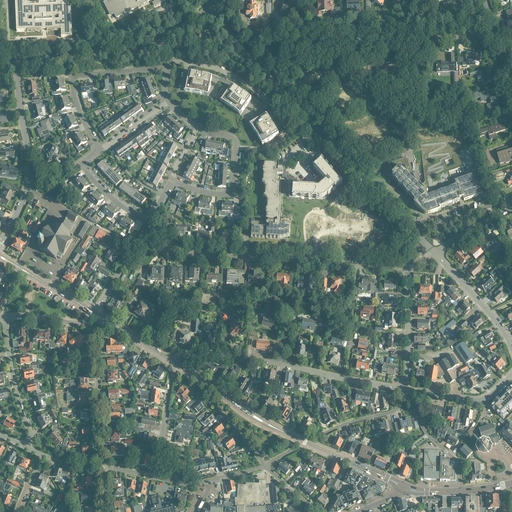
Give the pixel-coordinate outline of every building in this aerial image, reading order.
[(15,0),(17,31),(20,31),(23,30),(23,31),(27,31),(42,31),(42,28),(46,28),(46,30),(61,30),(62,36),(61,36),(61,37),(72,37),(70,1),(60,1),(26,3),(25,0),(15,0)] [(110,0),(103,2),(109,14),(110,14),(110,13),(113,12),(116,18),(146,3),(151,0),(154,0),(155,2),(154,2),(156,5),(155,5),(156,6),(167,0),(110,0)] [(314,0),(315,3),(318,3),(318,9),(315,9),(315,12),(315,13),(316,13),(316,15),(322,15),(321,12),(327,12),(328,15),(334,14),(333,8),(330,9),(330,3),(333,2),(332,0),(323,0),(321,0),(320,0),(314,0)] [(351,0),(352,1),(346,1),(347,11),(360,11),(359,0),(351,0)] [(248,11),(246,11),(246,15),(250,15),(250,18),(256,18),(256,14),(255,14),(255,7),(263,7),(262,2),(254,3),(254,1),(249,1),(249,5),(247,5),(248,11)] [(279,3),(279,4),(279,12),(279,13),(280,13),(286,12),(287,13),(291,13),(290,12),(297,12),(298,12),(298,11),(297,11),(297,3),(291,3),(291,2),(285,2),(285,3),(279,4),(279,3)] [(462,58),(463,66),(466,65),(466,61),(474,61),(481,61),(480,52),(465,53),(466,58),(462,58)] [(449,62),(436,63),(436,72),(454,71),(454,62),(453,62),(453,53),(448,53),(449,62)] [(405,68),(414,67),(413,55),(405,55),(405,60),(400,60),(401,67),(405,67),(405,68)] [(360,58),(351,58),(351,62),(347,63),(347,70),(352,70),(352,71),(360,70),(360,58)] [(482,70),(475,72),(476,76),(480,75),(481,79),(484,78),(486,83),(493,81),(490,71),(483,73),(482,70)] [(189,73),(185,92),(188,92),(190,92),(193,93),(196,93),(199,94),(202,95),(205,95),(207,96),(208,97),(212,77),(211,77),(211,78),(203,76),(204,73),(198,72),(198,75),(189,73)] [(50,81),(52,81),(53,87),(56,86),(65,85),(65,83),(64,79),(59,80),(58,80),(58,77),(50,78),(50,81)] [(125,79),(114,80),(115,89),(118,89),(118,87),(126,87),(125,79)] [(142,88),(151,85),(150,85),(151,84),(149,79),(144,81),(143,79),(136,81),(138,84),(140,83),(142,88)] [(108,81),(101,81),(102,91),(105,91),(105,94),(113,94),(112,86),(109,86),(108,81)] [(35,82),(28,83),(29,95),(33,95),(33,97),(32,97),(33,101),(40,101),(40,97),(38,97),(38,94),(37,94),(35,82)] [(92,84),(81,85),(82,93),(93,92),(94,99),(97,99),(96,90),(93,90),(92,84)] [(57,92),(52,93),(53,96),(61,94),(60,91),(61,91),(67,90),(66,86),(65,86),(65,85),(56,86),(57,92)] [(151,86),(151,85),(142,88),(145,94),(153,91),(152,89),(153,88),(152,86),(151,86)] [(232,87),(221,102),(227,105),(230,107),(240,115),(251,100),(243,95),(246,92),(241,88),(239,91),(232,87)] [(153,91),(145,94),(146,97),(143,99),(145,103),(152,101),(151,98),(156,96),(154,91),(153,92),(153,91)] [(490,104),(490,105),(487,106),(489,111),(496,109),(496,106),(500,105),(497,93),(488,96),(490,104)] [(61,96),(55,98),(56,103),(59,103),(60,106),(69,103),(68,102),(69,101),(68,97),(62,99),(61,96)] [(34,103),(32,104),(33,108),(32,108),(35,119),(39,118),(43,117),(41,108),(44,108),(44,107),(44,105),(49,103),(49,102),(48,99),(44,100),(40,101),(41,102),(34,103)] [(131,107),(137,114),(141,110),(139,107),(142,106),(138,101),(135,102),(136,103),(131,107)] [(59,112),(57,113),(58,115),(58,116),(66,113),(65,110),(66,110),(71,108),(70,104),(69,104),(69,103),(60,106),(57,106),(59,112)] [(131,107),(127,110),(132,117),(137,114),(131,107)] [(127,110),(123,113),(128,120),(132,117),(127,110)] [(128,120),(123,113),(118,116),(123,123),(128,120)] [(67,115),(59,118),(60,120),(60,121),(64,119),(67,124),(75,121),(75,119),(73,115),(69,117),(68,118),(67,115)] [(266,116),(250,126),(254,132),(258,138),(261,145),(262,146),(278,136),(274,128),(277,127),(274,122),(271,123),(266,116)] [(117,117),(113,120),(117,127),(122,124),(117,117)] [(168,128),(174,121),(173,121),(174,120),(170,117),(166,121),(164,119),(159,124),(161,126),(163,124),(168,128)] [(42,128),(37,130),(40,138),(50,134),(49,131),(52,130),(52,129),(57,127),(57,126),(55,122),(54,121),(53,118),(48,120),(40,122),(41,126),(42,128)] [(113,120),(108,123),(113,130),(117,127),(113,120)] [(69,130),(65,132),(66,134),(74,131),(72,128),(78,126),(76,122),(75,121),(67,124),(69,130)] [(113,130),(108,123),(106,121),(102,124),(104,126),(109,133),(113,130)] [(174,121),(168,128),(172,132),(178,125),(176,123),(177,123),(175,121),(174,122),(174,121)] [(478,122),(471,124),(476,139),(487,135),(486,133),(488,133),(490,140),(495,138),(494,134),(508,129),(506,124),(498,126),(498,125),(487,128),(480,130),(478,122)] [(104,126),(102,124),(98,127),(98,129),(96,130),(100,136),(102,134),(104,137),(109,133),(104,126)] [(152,125),(147,128),(152,135),(157,132),(157,133),(160,131),(156,126),(154,128),(152,125)] [(178,125),(172,132),(175,134),(174,137),(175,138),(177,140),(182,134),(180,132),(183,128),(179,125),(178,125)] [(147,128),(143,131),(148,138),(152,135),(147,128)] [(8,131),(0,132),(0,141),(2,142),(2,141),(9,139),(9,140),(8,131)] [(148,138),(143,131),(138,135),(143,141),(148,138)] [(73,143),(76,142),(84,137),(83,136),(81,132),(77,135),(76,135),(74,133),(69,136),(70,138),(73,142),(73,143)] [(143,141),(138,135),(134,138),(141,148),(145,144),(143,141)] [(76,142),(73,143),(74,144),(79,153),(84,150),(82,145),(83,145),(87,142),(85,138),(84,139),(84,137),(76,142)] [(397,138),(367,146),(368,149),(373,148),(374,150),(398,144),(397,138)] [(133,139),(128,142),(133,149),(138,146),(133,139)] [(211,151),(212,142),(212,141),(207,140),(206,146),(203,145),(201,152),(204,153),(205,150),(211,151)] [(128,142),(124,145),(129,152),(133,149),(128,142)] [(212,142),(211,151),(210,154),(213,155),(213,152),(216,152),(218,144),(216,143),(216,142),(213,142),(213,143),(212,142)] [(167,148),(175,152),(177,147),(169,143),(167,148)] [(219,144),(218,144),(216,152),(220,153),(219,155),(227,157),(229,150),(223,148),(224,144),(219,143),(219,144)] [(2,146),(0,145),(0,158),(5,158),(5,159),(9,159),(9,158),(14,158),(14,154),(14,153),(14,149),(9,150),(9,149),(5,149),(5,150),(2,150),(2,146)] [(49,151),(44,153),(48,162),(52,161),(54,161),(54,163),(55,164),(57,164),(58,163),(58,162),(57,161),(58,157),(54,155),(54,153),(56,147),(51,145),(49,151)] [(124,145),(119,148),(124,156),(129,152),(124,145)] [(511,145),(497,151),(498,154),(497,155),(500,164),(505,162),(506,163),(510,162),(509,161),(511,159),(511,145)] [(124,156),(119,148),(115,151),(117,154),(115,156),(118,161),(121,160),(120,159),(124,156)] [(175,152),(167,148),(164,153),(172,157),(175,152)] [(486,167),(492,165),(493,165),(488,150),(481,152),(486,167)] [(172,157),(164,153),(162,158),(170,162),(172,157)] [(290,184),(289,197),(300,198),(300,197),(304,197),(308,197),(309,197),(312,197),(320,198),(322,198),(324,197),(325,197),(326,196),(327,195),(330,193),(331,191),(335,188),(341,183),(329,170),(330,169),(319,156),(309,165),(311,167),(312,166),(326,181),(318,188),(293,186),(293,184),(290,184)] [(193,157),(190,162),(198,166),(200,161),(193,157)] [(170,162),(162,158),(159,163),(167,167),(170,162)] [(388,167),(388,168),(389,169),(389,170),(389,171),(389,173),(390,173),(390,174),(391,175),(392,176),(392,177),(392,178),(397,183),(398,183),(401,186),(400,186),(406,192),(406,191),(409,194),(409,195),(408,195),(414,201),(415,202),(417,204),(415,205),(419,209),(421,208),(425,212),(425,213),(426,213),(427,213),(432,211),(432,213),(438,211),(439,210),(439,209),(440,208),(441,208),(448,205),(452,203),(452,204),(459,201),(459,200),(463,198),(464,201),(478,196),(483,194),(476,177),(474,177),(474,175),(455,182),(456,186),(454,187),(454,188),(432,196),(427,197),(426,194),(427,192),(425,190),(425,189),(424,190),(420,186),(416,182),(409,175),(412,173),(412,172),(411,171),(409,165),(408,163),(408,162),(407,161),(407,160),(406,160),(405,159),(404,159),(403,159),(398,161),(394,162),(391,164),(390,164),(389,165),(389,166),(388,167)] [(101,171),(107,165),(105,162),(106,162),(104,160),(97,167),(101,171)] [(198,166),(190,162),(188,167),(195,171),(197,172),(200,167),(198,166)] [(219,171),(227,171),(227,166),(224,166),(224,163),(215,162),(214,165),(218,165),(219,165),(219,171)] [(266,218),(268,218),(279,219),(280,212),(281,196),(278,196),(279,182),(276,182),(277,174),(282,175),(282,177),(285,178),(289,182),(297,183),(297,179),(291,178),(285,172),(283,171),(283,168),(282,168),(281,167),(280,168),(276,168),(276,164),(264,163),(263,184),(266,184),(265,198),(268,198),(267,212),(266,218)] [(0,176),(7,177),(7,176),(14,177),(13,178),(14,178),(17,178),(17,174),(17,170),(14,169),(9,169),(6,168),(6,165),(1,164),(0,168),(0,176)] [(159,164),(156,169),(164,173),(166,168),(159,164)] [(109,167),(107,165),(101,171),(105,175),(112,168),(110,166),(109,167)] [(188,167),(185,172),(193,175),(195,171),(188,167)] [(462,167),(440,172),(441,176),(463,170),(462,167)] [(112,168),(105,175),(109,179),(115,173),(112,170),(113,169),(112,168)] [(164,173),(156,169),(154,174),(161,178),(164,173)] [(193,175),(185,172),(182,177),(190,180),(193,175)] [(115,173),(109,179),(113,183),(120,176),(118,174),(117,175),(115,173)] [(161,178),(154,174),(151,179),(159,183),(161,178)] [(121,177),(120,176),(113,183),(116,186),(122,180),(120,178),(121,177)] [(78,188),(85,182),(84,181),(85,180),(82,177),(77,181),(75,179),(67,186),(68,188),(71,186),(72,187),(76,186),(78,188)] [(159,183),(151,179),(149,183),(147,183),(145,182),(144,181),(143,183),(144,184),(152,188),(153,186),(156,187),(159,183)] [(86,183),(85,182),(78,188),(82,192),(80,194),(82,196),(87,192),(85,190),(89,186),(87,182),(86,183)] [(124,192),(130,185),(128,183),(127,184),(124,182),(119,189),(124,192)] [(2,204),(6,206),(8,203),(9,202),(13,194),(8,192),(11,186),(5,183),(3,187),(6,188),(1,198),(1,199),(4,201),(2,204)] [(131,186),(130,185),(124,192),(128,195),(133,189),(130,187),(131,186)] [(133,189),(128,195),(133,199),(138,191),(136,190),(136,191),(133,189)] [(138,191),(133,199),(136,202),(142,195),(139,193),(140,192),(138,191)] [(181,203),(184,194),(183,194),(183,193),(179,191),(177,197),(174,196),(171,202),(176,204),(178,202),(181,203)] [(92,203),(98,196),(98,195),(95,192),(91,196),(88,194),(83,200),(85,202),(88,199),(92,203)] [(184,194),(181,203),(179,207),(187,210),(190,203),(187,201),(190,196),(186,194),(185,195),(184,194)] [(144,197),(142,195),(136,202),(141,205),(147,198),(145,196),(144,197)] [(98,196),(92,203),(89,205),(89,206),(91,208),(92,208),(96,212),(101,206),(99,204),(103,200),(100,197),(98,196)] [(204,209),(205,200),(204,200),(204,199),(200,199),(199,205),(196,204),(194,212),(199,213),(201,209),(204,209)] [(205,200),(204,209),(203,214),(207,215),(212,216),(214,216),(215,210),(213,210),(213,208),(210,207),(212,201),(207,200),(207,201),(205,200)] [(227,217),(228,203),(227,203),(227,202),(222,202),(222,208),(219,208),(219,216),(227,217)] [(228,203),(227,217),(230,217),(231,215),(239,215),(240,209),(234,209),(234,202),(230,202),(230,203),(228,203)] [(108,216),(113,209),(112,208),(113,208),(109,205),(105,210),(103,208),(98,215),(102,218),(105,214),(108,216)] [(115,210),(113,209),(108,216),(112,220),(111,222),(113,224),(117,219),(115,217),(119,212),(115,209),(115,210)] [(363,219),(381,240),(382,238),(383,240),(380,242),(383,246),(391,240),(391,239),(392,239),(392,238),(392,237),(392,236),(391,236),(370,211),(368,213),(366,211),(359,217),(362,220),(363,219)] [(41,242),(38,246),(42,248),(41,250),(56,259),(57,257),(61,259),(63,255),(64,256),(72,241),(68,238),(70,234),(72,236),(73,234),(82,240),(91,225),(78,217),(70,212),(64,221),(61,219),(57,226),(56,225),(53,230),(49,227),(40,242),(41,242)] [(124,228),(129,220),(128,220),(129,219),(125,217),(122,222),(119,220),(115,226),(118,228),(120,225),(124,228)] [(252,224),(250,225),(252,226),(251,237),(282,239),(282,238),(286,238),(286,237),(290,237),(290,227),(293,227),(294,224),(291,224),(291,220),(290,220),(290,219),(288,219),(287,219),(286,218),(284,218),(283,219),(279,219),(268,218),(267,222),(267,223),(266,224),(265,222),(264,222),(263,221),(261,221),(260,222),(259,221),(257,221),(256,222),(253,221),(253,222),(252,223),(252,224)] [(31,221),(28,219),(23,226),(27,228),(31,221)] [(131,221),(129,220),(124,228),(129,231),(128,233),(130,235),(134,230),(131,228),(135,223),(131,221)] [(34,234),(40,224),(36,222),(30,232),(34,234)] [(174,225),(173,232),(175,234),(185,235),(185,231),(191,232),(191,225),(185,225),(185,226),(174,225)] [(98,229),(93,226),(88,234),(93,237),(98,229)] [(100,230),(95,238),(102,242),(104,238),(107,234),(100,230)] [(198,232),(197,241),(209,241),(209,233),(198,232)] [(220,233),(219,242),(220,242),(221,243),(223,243),(224,242),(227,242),(230,242),(234,242),(235,234),(231,234),(227,234),(220,233)] [(494,234),(483,240),(488,250),(489,250),(489,251),(490,251),(491,251),(493,250),(493,249),(493,248),(492,247),(499,243),(498,240),(500,238),(498,234),(495,236),(494,234)] [(78,250),(80,251),(82,248),(84,249),(91,237),(88,235),(81,247),(80,246),(78,250)] [(105,239),(102,243),(110,248),(113,244),(115,240),(108,236),(106,240),(105,239)] [(18,246),(22,239),(19,237),(17,241),(15,240),(11,247),(12,248),(11,248),(15,250),(18,246)] [(27,241),(22,239),(18,246),(15,250),(19,253),(19,252),(20,253),(27,241)] [(112,249),(106,259),(112,263),(115,257),(116,258),(119,254),(112,249)] [(80,251),(78,250),(72,260),(77,263),(83,253),(80,251)] [(459,252),(455,256),(462,264),(466,260),(469,257),(467,255),(464,257),(459,252)] [(93,257),(87,267),(96,272),(101,264),(99,263),(100,261),(93,257)] [(85,262),(79,271),(82,273),(88,264),(85,262)] [(71,277),(77,266),(75,264),(74,267),(73,266),(70,273),(68,272),(64,279),(68,281),(71,277)] [(475,266),(469,272),(474,277),(480,271),(478,269),(480,266),(478,264),(476,266),(475,266)] [(71,277),(68,281),(72,284),(77,277),(76,277),(79,273),(77,272),(80,267),(77,266),(71,277)] [(156,267),(155,281),(161,281),(161,280),(164,280),(164,268),(160,268),(160,267),(159,267),(159,266),(156,266),(156,267)] [(100,267),(98,271),(109,277),(111,273),(100,267)] [(155,281),(156,267),(151,267),(151,272),(148,272),(147,281),(155,281)] [(500,271),(496,267),(489,273),(492,276),(495,272),(497,274),(500,271)] [(185,272),(185,281),(190,282),(190,279),(193,279),(193,282),(199,282),(200,276),(198,276),(199,269),(190,268),(190,273),(185,272)] [(207,274),(207,280),(207,283),(211,283),(211,280),(217,281),(217,274),(216,274),(217,270),(213,269),(213,274),(211,274),(208,273),(208,274),(207,274)] [(227,271),(226,283),(244,284),(245,274),(244,274),(244,276),(241,276),(241,274),(239,274),(239,272),(227,271)] [(246,278),(245,286),(249,286),(249,284),(253,284),(253,283),(260,284),(261,275),(258,275),(258,273),(250,272),(250,275),(249,274),(249,278),(246,278)] [(277,274),(277,281),(281,281),(281,289),(287,289),(287,281),(289,281),(289,275),(277,274)] [(120,283),(116,288),(118,289),(125,276),(125,275),(120,283)] [(297,282),(296,292),(299,293),(299,288),(304,289),(308,290),(308,292),(309,293),(310,293),(311,293),(312,293),(313,292),(313,290),(315,278),(305,277),(304,282),(297,282)] [(490,277),(481,285),(486,291),(495,282),(490,277)] [(79,281),(75,289),(81,293),(86,285),(83,282),(84,280),(82,278),(80,281),(79,281)] [(141,287),(140,288),(144,282),(139,279),(136,285),(137,286),(137,285),(141,287)] [(331,279),(330,288),(335,288),(334,291),(339,292),(340,279),(331,279)] [(91,290),(87,296),(93,299),(97,292),(94,290),(96,286),(94,284),(96,282),(92,280),(88,288),(91,290)] [(362,280),(362,286),(367,287),(367,292),(373,292),(374,287),(374,281),(362,280)] [(494,296),(493,298),(497,303),(504,297),(500,293),(504,290),(500,285),(494,290),(496,293),(494,295),(494,296)] [(446,302),(456,293),(452,288),(449,291),(447,289),(446,289),(444,291),(443,292),(447,296),(444,299),(446,302)] [(122,299),(119,297),(121,294),(117,291),(114,295),(116,296),(114,300),(112,299),(109,304),(106,309),(114,313),(117,309),(121,302),(123,304),(127,297),(124,296),(122,299)] [(456,293),(446,302),(444,304),(446,306),(453,300),(455,302),(453,304),(455,307),(461,302),(458,299),(461,297),(456,293)] [(273,306),(276,307),(277,305),(281,306),(283,300),(280,299),(280,298),(271,295),(271,298),(274,299),(273,304),(273,306)] [(382,295),(382,299),(384,299),(384,305),(396,305),(396,299),(388,299),(388,295),(382,295)] [(140,304),(135,313),(144,319),(144,318),(147,320),(149,316),(146,315),(150,309),(146,307),(148,303),(143,300),(141,304),(140,304)] [(273,304),(266,302),(264,309),(275,312),(276,307),(273,306),(273,304)] [(466,303),(457,311),(459,314),(463,310),(465,312),(465,313),(466,314),(470,311),(468,309),(470,308),(466,303)] [(361,310),(360,317),(368,318),(369,313),(373,314),(374,308),(364,306),(364,310),(361,310)] [(262,309),(260,314),(265,315),(263,323),(275,326),(278,318),(268,315),(269,311),(262,309)] [(222,311),(221,320),(227,320),(227,325),(232,325),(231,335),(240,336),(243,336),(244,331),(241,331),(241,325),(236,325),(237,312),(222,311)] [(303,319),(301,328),(314,331),(316,323),(322,324),(323,318),(315,316),(314,321),(303,319)] [(478,317),(472,323),(475,326),(473,328),(475,330),(483,322),(478,317)] [(464,320),(459,325),(462,329),(468,324),(464,320)] [(442,328),(445,332),(455,323),(453,321),(446,327),(444,326),(442,328)] [(454,337),(446,342),(449,347),(453,345),(458,342),(462,338),(464,340),(467,338),(471,336),(473,334),(471,331),(465,335),(460,328),(452,335),(454,337)] [(18,331),(16,331),(16,335),(15,335),(14,340),(18,340),(18,339),(21,339),(21,343),(25,343),(25,334),(24,334),(24,331),(20,331),(20,330),(18,330),(18,331)] [(178,331),(178,336),(180,337),(179,343),(189,344),(190,336),(191,336),(191,333),(186,332),(186,333),(184,333),(184,331),(178,331)] [(205,335),(205,344),(212,345),(212,339),(213,339),(213,335),(214,331),(210,331),(210,335),(205,335)] [(489,331),(480,338),(481,340),(484,339),(486,341),(485,342),(488,345),(493,342),(490,339),(493,337),(489,331)] [(41,341),(42,333),(34,332),(33,344),(36,344),(36,341),(41,341)] [(254,332),(253,340),(257,340),(257,345),(257,349),(261,349),(261,350),(264,350),(264,349),(269,350),(269,341),(262,341),(257,340),(258,332),(254,332)] [(49,333),(42,333),(41,341),(45,341),(45,345),(48,345),(47,349),(53,349),(53,342),(48,342),(49,333)] [(298,349),(296,355),(303,357),(303,356),(306,357),(307,353),(304,352),(305,348),(302,347),(303,341),(305,342),(306,336),(300,334),(298,341),(298,342),(298,344),(297,348),(297,349),(298,349)] [(415,334),(415,342),(419,342),(422,342),(427,342),(427,334),(415,334)] [(58,335),(57,344),(65,345),(66,336),(58,335)] [(72,336),(68,336),(69,344),(71,347),(75,345),(77,348),(79,349),(81,347),(80,346),(84,342),(79,336),(75,340),(74,340),(72,341),(72,336)] [(331,337),(329,343),(333,343),(333,345),(338,347),(339,345),(343,346),(344,340),(338,338),(331,337)] [(358,347),(366,348),(367,348),(369,341),(359,339),(358,347)] [(115,344),(115,342),(114,342),(114,341),(111,341),(111,342),(111,340),(107,340),(107,342),(107,343),(106,343),(106,346),(107,346),(107,349),(106,349),(106,352),(107,352),(107,353),(113,353),(113,355),(115,355),(115,353),(115,344)] [(463,342),(455,348),(465,364),(473,358),(463,342)] [(118,344),(115,344),(115,353),(122,352),(122,351),(123,351),(125,350),(125,347),(123,346),(122,346),(122,344),(118,345),(118,344)] [(483,350),(480,354),(486,359),(489,356),(483,350)] [(330,352),(328,362),(337,365),(339,359),(340,359),(340,354),(333,353),(330,352)] [(126,356),(125,359),(131,362),(130,364),(133,366),(135,364),(135,363),(139,357),(132,353),(130,357),(126,356)] [(493,353),(490,356),(502,367),(505,364),(497,357),(493,353)] [(430,367),(427,381),(435,383),(437,376),(439,377),(444,374),(449,384),(455,380),(449,371),(458,365),(452,355),(436,365),(436,368),(430,367)] [(20,364),(29,363),(32,362),(32,358),(31,356),(28,356),(24,356),(24,357),(19,358),(20,364)] [(499,370),(502,367),(490,356),(488,359),(487,360),(491,364),(492,363),(499,370)] [(115,366),(115,359),(115,358),(111,358),(111,359),(107,359),(108,366),(115,366)] [(381,373),(387,374),(390,361),(390,358),(388,358),(387,364),(380,362),(379,369),(382,370),(381,373)] [(140,366),(138,368),(138,369),(139,370),(140,371),(142,371),(144,372),(145,369),(149,363),(143,360),(140,366)] [(392,362),(390,361),(387,374),(394,375),(395,371),(398,372),(399,366),(396,365),(392,364),(392,362)] [(133,366),(128,375),(134,378),(136,373),(137,368),(135,367),(136,364),(135,364),(133,366)] [(217,372),(220,368),(215,365),(214,368),(207,364),(206,366),(205,365),(203,368),(204,369),(203,369),(212,375),(215,371),(217,372)] [(151,368),(149,372),(151,374),(152,372),(155,373),(153,376),(159,379),(164,372),(155,366),(153,369),(151,368)] [(485,366),(478,370),(483,379),(485,378),(485,379),(489,377),(488,376),(490,375),(485,366)] [(221,367),(220,368),(217,372),(220,373),(219,375),(217,378),(218,379),(217,379),(220,381),(223,382),(224,379),(228,374),(224,371),(225,369),(221,367)] [(230,371),(228,374),(224,379),(227,380),(226,381),(229,383),(229,382),(230,383),(233,378),(236,380),(239,373),(240,367),(236,367),(236,371),(235,371),(234,373),(230,371)] [(417,372),(416,379),(423,381),(425,371),(418,369),(417,372)] [(32,371),(31,370),(23,372),(24,376),(23,377),(23,379),(24,379),(33,378),(32,375),(37,374),(36,371),(32,371)] [(478,375),(476,371),(476,370),(471,373),(470,373),(464,377),(463,377),(463,378),(458,380),(460,384),(465,381),(470,389),(478,385),(474,380),(475,380),(474,377),(478,375)] [(267,371),(265,382),(275,385),(275,386),(279,387),(281,378),(275,377),(276,373),(267,371)] [(120,372),(108,373),(108,384),(113,383),(113,381),(120,380),(120,372)] [(286,375),(284,384),(288,385),(288,388),(293,389),(294,383),(291,382),(292,375),(291,375),(292,374),(288,374),(288,375),(286,375)] [(249,382),(251,380),(249,379),(248,381),(243,378),(244,376),(242,375),(238,380),(241,382),(237,388),(243,392),(249,382)] [(27,392),(35,390),(36,392),(39,391),(37,380),(33,381),(33,383),(26,385),(27,389),(26,389),(27,391),(27,392)] [(295,385),(294,395),(298,396),(299,391),(300,389),(306,390),(308,382),(299,380),(298,385),(295,385)] [(243,392),(242,393),(248,397),(251,393),(256,397),(260,390),(249,382),(243,392)] [(331,385),(330,385),(323,386),(324,393),(332,391),(331,385)] [(500,417),(511,404),(511,385),(511,386),(511,387),(499,400),(498,399),(494,403),(490,407),(500,417)] [(182,387),(175,395),(179,399),(180,398),(182,399),(181,401),(186,405),(191,401),(185,396),(189,392),(186,390),(185,390),(182,387)] [(119,395),(119,394),(129,393),(129,391),(129,389),(119,390),(119,391),(115,391),(115,392),(109,392),(110,399),(111,402),(114,401),(114,399),(118,399),(118,395),(119,395)] [(354,394),(350,394),(349,400),(350,404),(354,405),(355,401),(362,403),(364,392),(360,392),(357,392),(356,398),(353,397),(354,394)] [(367,393),(364,392),(362,403),(368,404),(367,407),(366,407),(366,409),(367,409),(366,411),(370,411),(371,404),(372,402),(368,402),(370,394),(367,394),(367,393)] [(71,400),(77,400),(77,402),(79,402),(87,402),(87,395),(79,395),(79,393),(71,393),(66,394),(67,402),(71,401),(71,400)] [(36,400),(33,400),(35,413),(44,411),(41,398),(46,397),(45,394),(35,396),(36,400)] [(151,397),(141,396),(140,396),(140,400),(151,401),(150,403),(158,404),(159,398),(151,397)] [(373,396),(372,402),(371,404),(376,405),(376,407),(380,407),(380,410),(388,408),(388,407),(388,405),(387,405),(386,399),(379,400),(379,401),(376,401),(377,397),(373,396)] [(265,397),(260,405),(269,410),(272,406),(277,409),(278,403),(275,400),(273,402),(265,397)] [(282,411),(280,415),(286,419),(290,412),(292,410),(287,406),(287,405),(288,404),(286,402),(286,401),(283,399),(283,400),(282,399),(280,402),(285,405),(283,408),(281,411),(282,411)] [(345,400),(337,403),(340,414),(349,411),(345,400)] [(193,408),(190,410),(193,413),(195,410),(198,413),(203,408),(198,402),(196,404),(194,402),(190,405),(193,408)] [(440,418),(440,417),(441,415),(442,408),(437,407),(437,406),(433,406),(432,413),(436,414),(436,417),(438,417),(440,418)] [(330,423),(326,411),(325,411),(324,407),(321,408),(322,413),(322,414),(326,425),(330,423)] [(145,411),(144,414),(148,415),(156,416),(157,410),(153,409),(149,408),(149,409),(146,409),(145,411)] [(448,408),(447,417),(457,419),(457,415),(456,415),(456,413),(457,410),(448,408)] [(326,411),(330,423),(335,421),(331,410),(328,411),(328,410),(326,411)] [(465,415),(463,424),(464,425),(466,425),(467,420),(469,421),(471,421),(473,412),(466,411),(466,415),(465,415)] [(89,420),(89,413),(84,413),(84,412),(75,412),(75,416),(78,416),(78,415),(79,416),(79,420),(80,420),(81,420),(85,420),(85,422),(88,422),(88,420),(89,420)] [(209,413),(206,415),(207,416),(206,416),(205,416),(205,415),(203,414),(197,419),(201,423),(202,421),(204,423),(206,425),(207,426),(214,418),(210,414),(209,413)] [(4,418),(3,420),(5,422),(4,425),(11,429),(14,424),(10,421),(10,420),(7,418),(7,419),(4,418)] [(143,418),(142,424),(144,425),(154,427),(155,420),(145,418),(143,418)] [(305,421),(300,429),(307,433),(312,424),(309,423),(310,420),(307,418),(305,421)] [(410,418),(403,420),(406,430),(415,427),(413,419),(410,420),(410,418)] [(51,422),(50,419),(39,424),(42,429),(48,426),(47,424),(51,422)] [(406,430),(403,420),(397,421),(397,423),(394,423),(396,432),(406,430)] [(464,425),(463,424),(463,427),(468,428),(465,431),(469,435),(473,430),(469,426),(468,428),(469,421),(467,420),(466,425),(464,425)] [(511,426),(510,425),(511,423),(509,420),(505,424),(506,426),(500,432),(504,437),(508,441),(509,441),(511,444),(511,426)] [(183,422),(175,421),(174,429),(177,430),(176,434),(174,442),(183,444),(184,439),(191,440),(193,426),(191,426),(192,423),(183,422)] [(381,422),(383,432),(393,430),(391,421),(388,422),(387,421),(381,422)] [(383,432),(381,422),(374,424),(374,425),(371,426),(373,434),(376,433),(377,435),(383,434),(383,432)] [(220,431),(223,429),(219,424),(213,429),(219,436),(218,437),(221,440),(227,436),(224,432),(222,434),(220,431)] [(482,439),(483,442),(487,443),(489,446),(498,443),(495,434),(494,435),(491,425),(479,430),(482,439)] [(349,432),(346,433),(347,436),(347,439),(351,438),(351,439),(354,438),(353,436),(361,434),(360,431),(361,431),(361,428),(360,428),(359,427),(349,430),(349,432)] [(437,434),(436,436),(444,439),(446,434),(449,436),(452,431),(451,430),(445,428),(444,430),(436,427),(434,432),(437,434)] [(52,434),(48,438),(56,447),(62,441),(55,433),(63,431),(61,428),(52,430),(52,434)] [(151,430),(136,428),(136,431),(141,432),(141,433),(144,433),(143,441),(152,442),(153,434),(151,434),(151,430)] [(78,432),(76,432),(77,437),(82,437),(82,436),(89,435),(89,434),(90,434),(90,432),(89,432),(89,429),(78,429),(78,432)] [(204,434),(200,437),(205,438),(206,437),(211,433),(208,430),(203,433),(204,434)] [(452,431),(449,436),(446,442),(455,447),(458,440),(454,438),(457,432),(455,431),(452,431)] [(111,436),(110,436),(110,439),(111,439),(111,440),(111,442),(119,442),(119,439),(126,439),(126,432),(118,433),(118,432),(111,432),(111,436)] [(335,441),(333,445),(339,448),(341,444),(342,444),(343,441),(345,438),(340,435),(338,439),(335,438),(334,441),(335,441)] [(226,441),(223,443),(225,445),(228,448),(234,443),(230,438),(230,439),(230,438),(226,441)] [(346,452),(352,455),(355,448),(358,449),(361,443),(355,440),(354,443),(351,442),(349,446),(347,446),(345,451),(347,451),(346,452)] [(364,459),(369,448),(364,446),(366,443),(362,441),(359,447),(362,448),(358,456),(364,459)] [(483,442),(479,443),(478,447),(480,451),(484,452),(488,450),(488,449),(489,447),(489,446),(487,443),(483,442)] [(376,454),(378,449),(375,447),(375,446),(370,444),(369,448),(364,459),(370,461),(373,453),(376,454)] [(112,453),(111,453),(111,456),(112,456),(125,456),(124,448),(124,445),(114,445),(114,448),(112,448),(112,453)] [(462,446),(455,452),(462,459),(469,452),(462,446)] [(143,447),(139,465),(142,465),(147,467),(149,457),(150,457),(152,449),(143,447)] [(440,480),(440,454),(440,451),(424,450),(423,480),(440,480)] [(226,459),(227,459),(227,458),(226,452),(223,453),(224,459),(225,459),(220,461),(221,466),(223,472),(229,471),(226,459)] [(396,454),(393,462),(396,462),(394,466),(396,467),(396,468),(398,469),(399,468),(401,469),(403,463),(404,461),(406,456),(406,455),(401,452),(399,456),(396,454)] [(13,455),(10,453),(5,462),(8,463),(8,465),(13,468),(16,460),(14,459),(16,456),(15,456),(15,455),(14,454),(13,455)] [(444,454),(440,454),(440,480),(440,482),(449,482),(449,481),(455,481),(455,468),(449,467),(450,459),(444,459),(444,454)] [(230,458),(227,459),(226,459),(229,471),(233,470),(238,469),(236,463),(234,456),(230,457),(230,458)] [(378,457),(374,465),(384,470),(387,462),(378,457)] [(205,462),(203,462),(204,466),(206,466),(206,465),(208,465),(209,470),(215,468),(213,460),(210,461),(209,458),(204,459),(205,462)] [(19,470),(24,472),(29,461),(22,459),(19,465),(18,464),(12,480),(15,481),(16,478),(19,470)] [(282,465),(279,469),(286,475),(289,471),(291,469),(288,467),(292,462),(289,459),(284,463),(282,465)] [(313,472),(318,461),(317,461),(317,460),(315,459),(315,460),(312,459),(309,466),(313,467),(311,471),(313,472)] [(196,464),(193,465),(195,473),(201,471),(202,474),(209,472),(209,470),(208,465),(206,465),(206,466),(204,466),(203,462),(201,463),(201,460),(196,461),(196,464)] [(318,461),(313,472),(316,473),(317,469),(321,471),(324,464),(322,463),(322,462),(319,461),(319,462),(318,461)] [(402,469),(400,475),(406,477),(409,478),(410,474),(408,473),(409,469),(406,467),(407,464),(404,463),(402,466),(401,469),(402,469)] [(479,463),(468,465),(469,473),(480,472),(479,463)] [(330,472),(329,475),(332,477),(333,474),(336,475),(340,467),(333,464),(330,472)] [(51,471),(47,472),(50,478),(52,478),(55,479),(54,481),(59,483),(58,483),(62,470),(58,469),(58,470),(54,469),(53,471),(51,471)] [(356,487),(364,476),(363,476),(359,474),(359,475),(355,472),(352,471),(353,470),(350,469),(350,470),(349,469),(343,481),(349,484),(355,486),(356,487)] [(64,471),(62,470),(58,483),(59,483),(61,484),(62,481),(66,482),(64,486),(67,487),(70,476),(67,475),(68,473),(64,472),(64,471)] [(50,478),(47,472),(43,473),(42,475),(40,475),(38,479),(37,478),(36,481),(48,486),(49,483),(47,482),(48,478),(50,478)] [(481,476),(480,472),(469,473),(470,482),(481,481),(481,480),(484,480),(484,476),(481,476)] [(365,475),(364,476),(356,487),(356,488),(358,493),(361,492),(365,500),(373,496),(374,496),(382,493),(383,491),(384,492),(386,488),(387,486),(365,475)] [(82,479),(81,480),(81,482),(82,482),(82,486),(85,485),(85,487),(92,486),(92,478),(85,479),(83,479),(82,479)] [(123,488),(123,485),(121,485),(121,479),(113,479),(113,488),(121,488),(123,488)] [(333,481),(330,487),(336,490),(340,482),(334,479),(333,481)] [(238,485),(237,494),(236,499),(235,499),(235,500),(235,511),(265,511),(266,507),(265,507),(265,504),(266,504),(266,493),(266,481),(258,480),(258,483),(245,483),(245,485),(238,485)] [(48,486),(36,481),(35,484),(36,484),(35,488),(43,491),(44,488),(47,489),(48,486)] [(227,486),(225,486),(227,495),(231,494),(231,492),(237,491),(237,488),(235,488),(234,482),(227,484),(227,486)] [(138,494),(142,494),(145,495),(146,489),(147,485),(141,483),(138,483),(137,487),(140,487),(139,491),(138,491),(138,494)] [(306,486),(303,490),(309,496),(313,492),(315,490),(313,488),(315,486),(312,483),(310,486),(308,484),(306,486)] [(6,484),(3,491),(4,491),(1,499),(2,500),(0,504),(7,507),(8,503),(11,504),(12,501),(10,500),(10,499),(6,497),(11,486),(6,484)] [(278,484),(271,485),(273,505),(280,504),(278,484)] [(321,484),(316,490),(322,494),(326,487),(321,484)] [(121,488),(113,488),(114,497),(122,496),(124,496),(124,492),(121,493),(121,488)] [(358,493),(356,488),(350,491),(342,495),(342,496),(347,507),(347,506),(348,508),(356,504),(362,501),(358,493)] [(84,491),(77,491),(77,496),(81,495),(82,501),(82,503),(86,502),(94,502),(93,493),(84,494),(84,491)] [(65,511),(68,508),(61,504),(59,502),(60,500),(63,494),(60,493),(57,499),(53,506),(56,508),(56,510),(55,509),(54,511),(53,511),(65,511)] [(180,493),(176,493),(175,499),(178,500),(178,501),(177,503),(179,504),(183,505),(185,505),(185,503),(187,495),(180,493)] [(321,497),(316,503),(323,509),(327,505),(327,504),(330,501),(326,498),(327,497),(323,493),(320,497),(321,497)] [(178,511),(179,511),(176,511),(175,506),(161,509),(159,496),(149,499),(150,504),(148,504),(149,511),(147,511),(178,511)] [(347,507),(342,496),(340,497),(339,496),(333,499),(334,501),(329,511),(330,511),(329,511),(338,511),(345,509),(344,508),(347,507)] [(498,496),(487,497),(488,505),(486,505),(486,506),(486,508),(487,508),(488,507),(487,511),(495,511),(496,510),(496,509),(497,509),(499,509),(498,498),(498,496)] [(499,509),(497,509),(497,511),(507,511),(507,497),(498,498),(499,509)] [(438,498),(438,503),(439,508),(438,508),(437,511),(449,511),(450,508),(447,508),(446,498),(438,498)] [(224,501),(223,501),(222,511),(235,511),(235,500),(224,499),(224,501)] [(451,508),(453,508),(459,507),(463,507),(462,499),(451,500),(451,508)] [(484,511),(479,511),(479,504),(479,499),(464,499),(464,511),(460,511),(459,511),(484,511)] [(222,511),(223,501),(219,500),(218,506),(208,505),(207,511),(202,510),(201,511),(222,511)] [(401,511),(408,511),(406,505),(406,500),(397,502),(397,505),(394,506),(395,510),(398,509),(398,511),(401,511)] [(125,511),(125,508),(125,507),(123,508),(123,501),(115,501),(115,508),(119,508),(119,511),(121,511),(125,511)] [(439,508),(438,503),(428,504),(428,511),(432,511),(437,511),(438,508),(439,508)]
